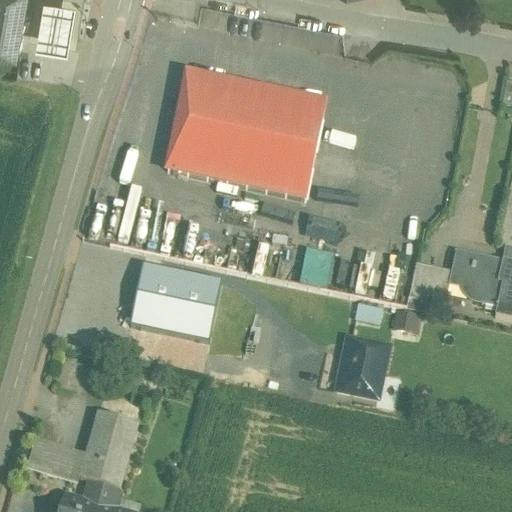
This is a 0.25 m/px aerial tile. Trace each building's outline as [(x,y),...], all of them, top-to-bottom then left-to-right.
[(0,0),(0,53),(14,56),(23,0),(0,0)] [(73,7),(41,2),(34,48),(66,53),(73,7)] [(511,88),(506,87),(507,86),(506,86),(501,110),(511,111),(511,88)] [(322,126),(183,97),(167,177),(306,206),(322,126)] [(511,253),(505,252),(502,266),(511,267),(511,253)] [(295,289),(324,296),(333,260),(305,253),(295,289)] [(511,267),(502,266),(456,256),(450,283),(468,286),(468,290),(469,294),(472,297),(475,299),(483,301),(481,310),(496,313),(494,322),(511,325),(511,267)] [(190,282),(142,273),(130,331),(177,341),(190,282)] [(445,280),(415,273),(408,303),(438,309),(445,280)] [(377,331),(381,314),(356,308),(352,324),(377,331)] [(416,340),(418,319),(404,317),(401,338),(416,340)] [(115,332),(109,358),(118,360),(124,333),(115,332)] [(387,353),(347,345),(337,396),(377,404),(387,353)] [(137,431),(98,420),(80,486),(88,488),(118,496),(137,431)] [(113,511),(118,496),(88,488),(83,506),(85,507),(84,511),(87,511),(93,511),(94,509),(103,511),(113,511)] [(93,511),(87,511),(84,511),(85,507),(83,506),(66,502),(63,511),(103,511),(94,509),(93,511)]
